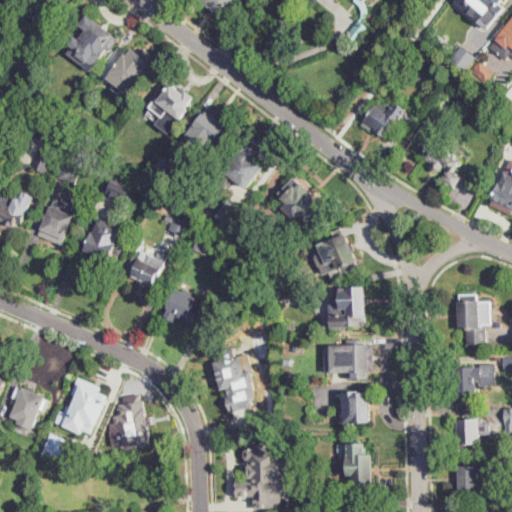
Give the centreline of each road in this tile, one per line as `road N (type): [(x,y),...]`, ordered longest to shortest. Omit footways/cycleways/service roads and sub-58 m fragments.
road 1 (residential): [(419,511),(415,290),(371,179)]
road 2 (residential): [(201,511),(194,423),(167,377),(0,301)]
road 3 (tertiary): [(371,179),(138,0)]
road 4 (tertiary): [(511,253),(371,179)]
